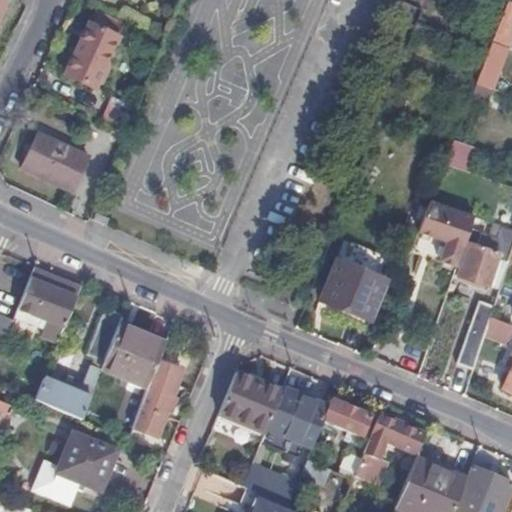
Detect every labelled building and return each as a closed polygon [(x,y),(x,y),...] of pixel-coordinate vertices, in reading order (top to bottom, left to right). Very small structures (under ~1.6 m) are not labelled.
[(511,5),(509,4),(493,45),(508,50),(511,51),(511,5)] [(65,77),(94,91),(124,28),(95,13),(65,77)] [(493,45),(488,58),(477,87),(492,91),(508,50),(493,45)] [(112,100),(103,120),(126,131),(134,109),(112,100)] [(72,195),(89,159),(37,135),(21,170),(72,195)] [(475,153),(453,145),(445,165),(467,173),(475,153)] [(430,204),(418,236),(447,246),(441,265),(457,270),(470,232),(474,219),(430,204)] [(474,219),(470,232),(484,237),(484,236),(500,241),(504,229),(474,219)] [(484,236),(484,237),(479,251),(469,248),(459,278),(501,291),(505,278),(511,257),(511,231),(504,229),(500,241),(484,236)] [(328,307),(369,325),(386,286),(336,264),(319,303),(328,307)] [(75,288),(32,271),(14,318),(32,325),(35,319),(46,323),(40,339),(57,346),(75,301),(70,298),(75,288)] [(458,366),(474,372),(485,337),(491,320),(495,308),(479,303),(458,366)] [(366,332),(369,325),(328,307),(325,314),(366,332)] [(120,325),(123,316),(106,308),(87,355),(96,359),(104,362),(120,325)] [(0,351),(12,321),(0,316),(0,351)] [(511,328),(491,320),(485,337),(507,346),(511,333),(511,328)] [(165,344),(120,325),(104,362),(101,370),(147,390),(159,361),(165,344)] [(511,357),(507,368),(511,370),(511,371),(503,390),(511,393),(511,357)] [(104,362),(96,359),(92,366),(101,370),(104,362)] [(184,372),(159,361),(147,390),(131,430),(155,440),(166,414),(171,416),(179,399),(174,397),(184,372)] [(62,387),(43,379),(34,401),(80,422),(101,370),(92,366),(83,388),(80,395),(62,387)] [(254,383),(234,375),(217,417),(263,436),(264,433),(278,398),(252,388),(254,383)] [(65,380),(62,387),(80,395),(83,388),(65,380)] [(280,393),(254,383),(252,388),(278,398),(280,393)] [(264,433),(263,436),(260,443),(284,453),(288,442),(309,450),(320,424),(322,425),(327,411),(282,393),(266,433),(264,433)] [(370,419),(330,402),(327,411),(322,425),(361,441),(370,419)] [(419,435),(378,417),(363,457),(355,475),(353,479),(374,488),(384,465),(378,462),(386,444),(411,455),(419,435)] [(100,493),(115,454),(72,436),(58,470),(44,464),(32,492),(71,509),(78,492),(84,494),(86,487),(100,493)] [(355,475),(363,457),(348,451),(341,469),(355,475)] [(466,478),(416,457),(414,463),(464,484),(466,478)] [(297,477),(322,486),(328,471),(303,461),(297,477)] [(464,484),(414,463),(394,511),(396,511),(452,511),(454,508),(464,484)] [(251,466),(241,490),(255,495),(288,509),(298,486),(251,466)] [(466,478),(464,484),(454,508),(462,511),(500,511),(511,485),(511,484),(471,467),(466,478)] [(340,511),(352,483),(330,473),(316,507),(326,511),(340,511)] [(295,511),(288,509),(255,495),(248,511),(295,511)] [(0,511),(33,511),(0,497),(0,511)]
